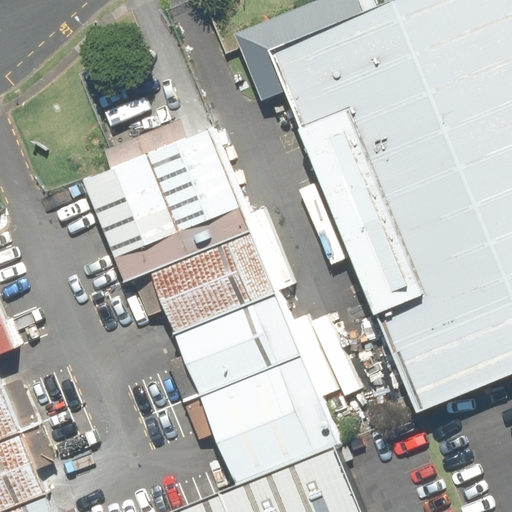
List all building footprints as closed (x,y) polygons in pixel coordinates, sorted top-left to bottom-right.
[(511,0),(382,0),(270,44),(416,415),(511,377),(511,0)] [(256,496),(356,458),(230,134),(102,184),(143,289),(171,278),(256,496)] [(0,359),(2,359),(23,350),(0,291),(0,359)] [(0,359),(0,511),(61,511),(2,359),(0,359)] [(256,496),(216,511),(377,511),(356,458),(256,496)]
